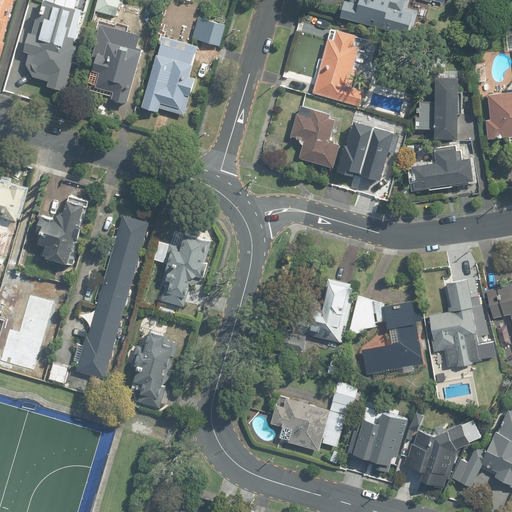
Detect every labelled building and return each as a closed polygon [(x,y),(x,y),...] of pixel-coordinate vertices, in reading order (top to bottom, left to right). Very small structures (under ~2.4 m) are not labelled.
[(0,0),(0,65),(18,0),(0,0)] [(52,0),(43,0),(30,64),(37,78),(52,81),(50,87),(68,91),(87,8),(52,0)] [(123,0),(99,0),(94,21),(118,26),(123,0)] [(347,0),(343,15),(412,36),(420,10),(406,6),(407,0),(347,0)] [(227,25),(199,16),(193,35),(221,44),(227,25)] [(331,36),(315,92),(361,105),(366,89),(353,86),(358,68),(355,67),(361,45),(356,44),(359,33),(339,28),(336,38),(331,36)] [(138,38),(109,29),(90,91),(130,103),(146,50),(136,47),(138,38)] [(202,46),(166,36),(144,107),(186,119),(199,76),(194,75),(202,46)] [(317,78),(285,69),(281,86),(312,95),(317,78)] [(438,125),(438,136),(460,136),(462,74),(439,74),(438,105),(436,105),(436,100),(422,100),(422,116),(418,116),(418,127),(436,127),(436,125),(438,125)] [(505,83),(489,85),(493,118),(488,119),(490,137),(495,136),(511,134),(511,90),(506,91),(505,83)] [(299,111),(293,134),(307,138),(301,157),(335,167),(342,143),(337,141),(338,139),(333,138),(339,118),(332,116),(333,112),(303,103),(301,112),(299,111)] [(354,177),(353,180),(368,185),(370,178),(381,181),(388,154),(396,156),(402,134),(353,121),(339,172),(354,177)] [(454,186),(454,181),(477,178),(474,156),(465,157),(464,148),(459,149),(458,144),(437,147),(439,160),(415,163),(418,186),(432,184),(432,188),(454,186)] [(23,192),(0,184),(0,233),(14,237),(19,221),(15,220),(23,192)] [(65,222),(44,217),(40,230),(44,232),(41,244),(48,246),(45,257),(73,265),(91,199),(72,194),(65,222)] [(86,345),(80,343),(75,360),(81,361),(79,370),(105,378),(151,222),(125,214),(86,345)] [(176,229),(162,284),(167,285),(163,300),(188,307),(195,277),(201,279),(212,239),(176,229)] [(308,330),(342,339),(357,285),(293,268),(273,342),(303,350),(308,330)] [(451,310),(431,314),(435,335),(433,336),(435,350),(446,348),(450,365),(458,364),(459,366),(474,363),(474,361),(484,359),(480,335),(491,333),(488,318),(487,318),(484,302),(483,303),(477,275),(445,281),(451,310)] [(511,312),(511,283),(489,289),(495,317),(511,312)] [(21,332),(10,329),(2,360),(34,369),(53,301),(32,294),(21,332)] [(415,299),(386,305),(385,302),(375,299),(360,294),(350,330),(363,334),(365,327),(388,323),(389,327),(399,325),(402,341),(364,348),(369,374),(425,363),(417,322),(419,322),(419,320),(425,319),(422,306),(416,308),(415,299)] [(174,356),(178,342),(168,339),(169,335),(154,330),(147,348),(139,346),(133,365),(141,368),(134,388),(141,391),(138,400),(162,408),(169,386),(164,385),(174,356)] [(70,367),(53,364),(50,378),(66,382),(70,367)] [(332,409),(289,397),(286,406),(278,403),(273,422),(294,428),(290,441),(321,449),(323,441),(339,446),(348,414),(352,415),(360,386),(340,380),(332,409)] [(361,443),(359,446),(373,453),(375,449),(376,450),(378,444),(400,455),(409,437),(398,432),(402,425),(410,429),(419,411),(398,401),(392,413),(379,406),(373,419),(371,419),(360,443),(361,443)] [(484,462),(486,463),(500,469),(497,475),(509,480),(507,483),(511,484),(511,408),(500,431),(498,430),(489,451),(477,446),(470,461),(462,458),(454,477),(474,486),(484,462)] [(451,478),(459,448),(472,442),(472,441),(483,437),(475,418),(438,433),(420,428),(416,443),(414,442),(410,455),(408,455),(406,463),(427,468),(424,478),(447,484),(448,478),(451,478)] [(343,452),(335,449),(330,460),(339,464),(343,452)] [(384,476),(391,459),(379,454),(372,471),(384,476)]
